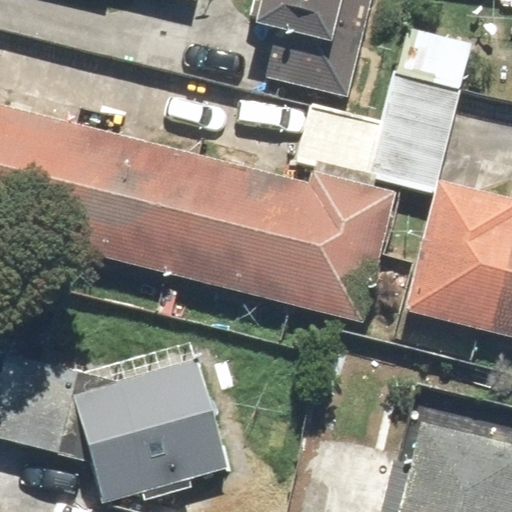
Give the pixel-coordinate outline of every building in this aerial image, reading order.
[(375,0),(257,0),(253,18),(261,20),(259,28),(282,34),(270,81),(350,101),(375,0)] [(474,47),(412,31),(401,75),(463,90),(474,47)] [(463,93),(398,76),(386,126),(313,108),(299,163),(437,197),(463,93)] [(0,232),(365,328),(396,209),(399,197),(318,175),(314,188),(43,116),(0,105),(0,232)] [(511,201),(442,184),(409,314),(511,339),(511,201)] [(78,397),(108,504),(231,469),(200,362),(78,397)] [(511,511),(511,447),(425,426),(403,511),(511,511)]
